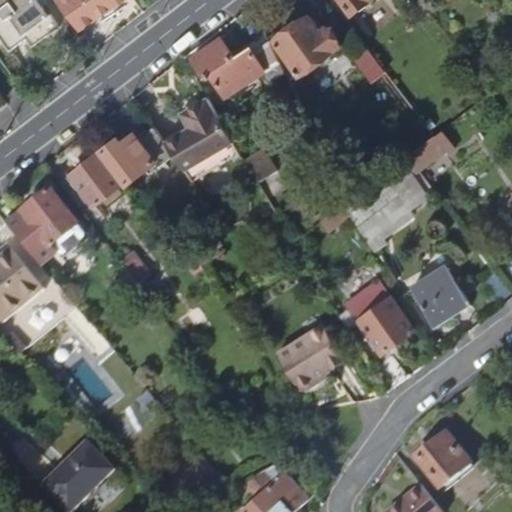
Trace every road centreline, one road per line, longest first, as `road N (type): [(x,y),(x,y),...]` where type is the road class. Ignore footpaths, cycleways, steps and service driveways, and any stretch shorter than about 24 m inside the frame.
road 1 (unclassified): [(511,327),(402,409),(349,485),(342,511)]
road 2 (tertiary): [(34,131),(209,0)]
